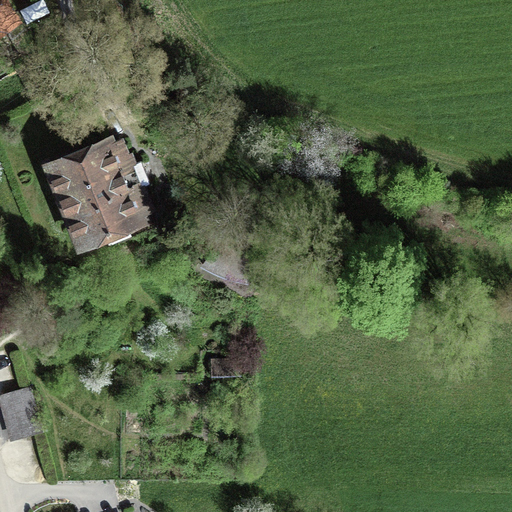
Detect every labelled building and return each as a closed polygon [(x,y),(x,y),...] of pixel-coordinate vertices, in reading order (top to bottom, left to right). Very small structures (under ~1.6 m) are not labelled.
[(6,0),(0,0),(0,32),(19,22),(6,0)] [(112,0),(86,9),(107,66),(133,57),(112,0)] [(125,143),(51,173),(84,254),(158,224),(125,143)] [(217,246),(196,272),(246,289),(245,255),(217,246)] [(239,359),(208,359),(208,376),(238,377),(239,359)] [(35,392),(0,402),(0,403),(13,446),(48,436),(35,392)]
